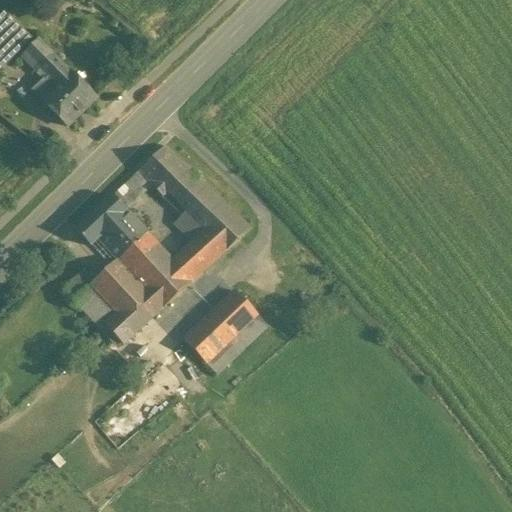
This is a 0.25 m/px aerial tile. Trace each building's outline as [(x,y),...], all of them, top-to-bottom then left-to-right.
[(5,12),(0,16),(0,71),(32,40),(5,12)] [(61,65),(39,42),(22,58),(44,80),(45,81),(61,65)] [(70,74),(61,65),(45,81),(44,82),(54,91),(42,102),(67,128),(96,100),(71,74),(70,74)] [(44,80),(31,92),(42,103),(42,102),(54,91),(44,82),(45,81),(44,80)] [(250,231),(165,147),(137,174),(159,195),(182,217),(201,236),(203,234),(224,255),(250,231)] [(127,214),(131,218),(159,195),(137,174),(112,198),(127,214)] [(112,198),(76,232),(89,248),(97,241),(127,214),(112,198)] [(127,214),(97,241),(116,263),(147,235),(131,218),(127,214)] [(201,236),(182,217),(174,226),(192,244),(201,236)] [(192,244),(183,252),(203,274),(224,255),(203,234),(201,236),(192,244)] [(94,283),(89,287),(90,288),(114,315),(103,325),(105,327),(123,347),(192,284),(172,262),(147,235),(116,263),(94,283)] [(192,284),(203,274),(183,252),(172,262),(192,284)] [(64,292),(74,303),(90,288),(89,287),(94,283),(85,272),(64,292)] [(114,315),(90,288),(74,303),(99,331),(105,327),(103,325),(114,315)] [(235,294),(184,341),(206,366),(257,319),(235,294)] [(268,330),(257,319),(206,366),(216,377),(268,330)] [(83,346),(80,349),(87,357),(92,353),(102,344),(96,336),(83,346)]
